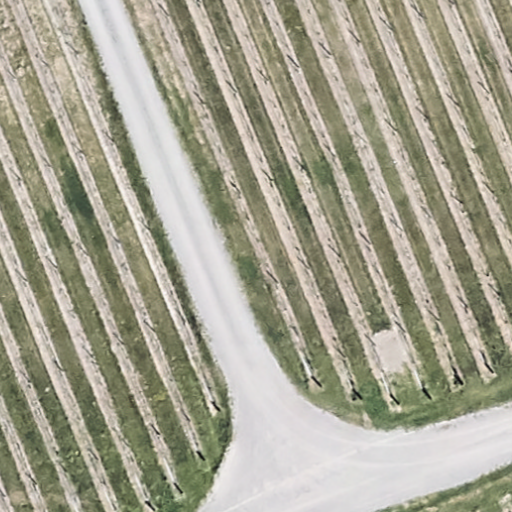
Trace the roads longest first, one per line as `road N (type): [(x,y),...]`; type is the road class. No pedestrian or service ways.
road 1 (track): [(74,0),(281,511)]
road 2 (track): [(511,421),(290,511)]
